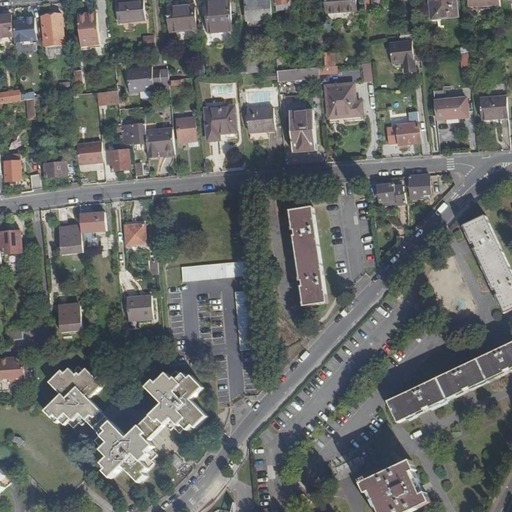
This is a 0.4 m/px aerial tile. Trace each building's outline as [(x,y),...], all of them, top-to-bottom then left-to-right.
[(272,0),(246,2),(248,20),(248,27),(264,26),(263,19),(273,18),(273,12),(272,0)] [(271,0),(272,0),(273,12),(277,11),(277,5),(292,4),(291,0),(271,0)] [(326,0),(328,14),(358,11),(356,0),(326,0)] [(430,0),(432,16),(449,14),(449,18),(459,17),(457,0),(430,0)] [(145,1),(117,3),(119,22),(146,20),(145,1)] [(231,1),(207,3),(210,33),(233,31),(231,1)] [(195,6),(169,8),(171,32),(197,30),(195,6)] [(98,13),(79,15),(82,47),(101,45),(98,13)] [(12,15),(0,16),(0,38),(15,37),(12,15)] [(62,15),(43,17),(46,47),(65,45),(62,15)] [(27,21),(15,22),(17,43),(37,41),(37,34),(36,19),(27,19),(27,21)] [(156,37),(144,38),(145,48),(156,47),(156,37)] [(413,42),(391,44),(393,65),(405,63),(406,71),(416,70),(415,61),(414,49),(413,42)] [(334,53),(325,54),(326,67),(327,67),(335,67),(334,53)] [(469,54),(461,54),(462,62),(467,68),(470,67),(469,54)] [(258,57),(242,58),(243,68),(243,74),(260,73),(258,57)] [(372,64),(364,65),(366,82),(374,81),(372,64)] [(153,68),(128,70),(130,93),(155,90),(155,86),(162,86),(161,71),(154,71),(153,68)] [(319,68),(278,71),(279,81),(320,78),(320,74),(319,68)] [(169,70),(161,71),(162,86),(155,86),(155,90),(171,89),(170,81),(169,70)] [(82,71),(75,72),(76,85),(83,84),(82,71)] [(354,85),(327,87),(330,116),(343,115),(344,117),(363,115),(362,103),(356,103),(354,85)] [(118,91),(98,93),(99,106),(120,104),(118,91)] [(468,99),(469,116),(475,116),(473,91),(465,92),(466,99),(468,99)] [(21,94),(4,96),(5,104),(22,101),(21,96),(21,94)] [(48,97),(34,99),(35,109),(49,106),(48,97)] [(508,98),(481,100),(483,120),(509,118),(508,98)] [(30,100),(27,100),(29,109),(28,109),(29,120),(37,120),(35,109),(34,99),(30,100)] [(466,99),(445,101),(447,119),(460,118),(469,117),(469,116),(468,99),(466,99)] [(223,111),(206,112),(209,141),(220,140),(219,134),(237,132),(235,107),(223,108),(223,111)] [(275,109),(248,111),(250,133),(277,131),(275,109)] [(314,111),(291,113),(294,153),(318,151),(314,111)] [(412,124),(398,126),(398,129),(392,130),(394,144),(400,143),(400,146),(408,145),(422,143),(418,112),(410,113),(412,124)] [(195,118),(178,120),(180,143),(190,142),(198,141),(195,118)] [(146,124),(122,126),(124,144),(135,143),(135,144),(148,143),(147,133),(146,124)] [(174,130),(147,133),(148,143),(150,157),(160,156),(160,153),(176,151),(174,130)] [(77,136),(69,137),(70,153),(78,153),(77,136)] [(103,143),(78,145),(80,165),(105,163),(103,143)] [(129,151),(112,152),(114,172),(131,170),(129,151)] [(21,155),(6,156),(6,164),(22,163),(21,155)] [(22,163),(6,164),(7,182),(23,181),(22,163)] [(67,163),(42,166),(43,176),(47,175),(47,179),(60,178),(59,175),(68,174),(67,163)] [(42,175),(33,177),(34,190),(43,189),(42,175)] [(432,195),(431,176),(404,178),(406,194),(407,194),(412,194),(412,199),(421,199),(421,195),(432,195)] [(396,185),(379,187),(381,202),(398,200),(398,205),(408,204),(407,194),(406,194),(405,187),(396,188),(396,185)] [(315,207),(291,211),(294,231),(296,231),(296,233),(297,236),(295,236),(302,282),(304,282),(304,284),(304,287),(303,287),(306,307),(329,303),(315,207)] [(106,213),(82,215),(83,229),(83,233),(108,231),(106,213)] [(511,269),(487,216),(467,226),(472,236),(470,236),(474,244),(476,244),(478,248),(476,249),(496,291),(497,290),(500,295),(498,296),(502,304),(504,303),(508,313),(511,311),(511,269)] [(146,224),(126,226),(127,246),(147,244),(146,224)] [(83,229),(61,231),(63,256),(85,253),(83,233),(83,229)] [(21,232),(2,233),(4,255),(5,255),(6,263),(24,261),(21,232)] [(159,258),(151,258),(153,276),(160,275),(159,258)] [(248,262),(182,268),(184,282),(249,276),(248,262)] [(250,291),(236,292),(241,351),(256,350),(250,291)] [(143,299),(128,301),(130,322),(155,320),(153,296),(143,297),(143,299)] [(82,307),(60,309),(62,333),(84,331),(82,307)] [(23,329),(8,330),(9,341),(23,339),(23,329)] [(511,345),(389,404),(399,425),(425,413),(425,411),(430,409),(430,410),(466,394),(465,392),(470,390),(470,391),(506,374),(505,373),(510,371),(511,372),(511,371),(511,345)] [(24,358),(0,359),(0,369),(1,380),(11,379),(12,383),(26,382),(24,358)] [(63,371),(50,383),(62,395),(45,411),(58,424),(61,421),(66,425),(69,423),(74,429),(80,423),(83,426),(88,421),(103,437),(98,442),(101,445),(96,450),(101,456),(98,459),(103,464),(100,467),(113,479),(125,467),(141,484),(149,477),(146,474),(151,469),(149,467),(155,462),(152,459),(158,453),(153,449),(156,446),(151,442),(167,425),(172,431),(176,428),(181,434),(187,428),(189,431),(194,426),(197,429),(210,417),(193,400),(205,388),(193,376),(190,379),(185,373),(182,376),(177,371),(171,376),(168,373),(158,383),(155,380),(148,388),(164,404),(152,416),(155,419),(145,429),(142,426),(129,438),(113,422),(110,425),(100,415),(103,412),(91,400),(108,383),(100,376),(97,379),(88,369),(85,372),(80,366),(74,372),(71,369),(66,374),(63,371)] [(113,422),(103,412),(100,415),(110,425),(113,422)] [(152,416),(142,426),(145,429),(155,419),(152,416)] [(413,461),(363,485),(368,494),(372,492),(381,511),(413,511),(432,503),(428,493),(423,495),(413,473),(417,471),(413,461)] [(0,493),(13,483),(0,467),(0,493)]
